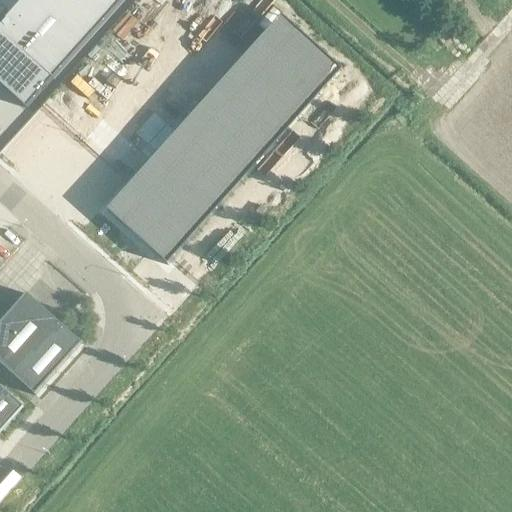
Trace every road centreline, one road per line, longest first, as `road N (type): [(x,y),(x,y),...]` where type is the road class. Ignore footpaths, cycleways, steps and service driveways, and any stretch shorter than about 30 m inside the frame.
road 1 (unclassified): [(0,189),(146,318),(0,484)]
road 2 (track): [(421,82),(330,0)]
